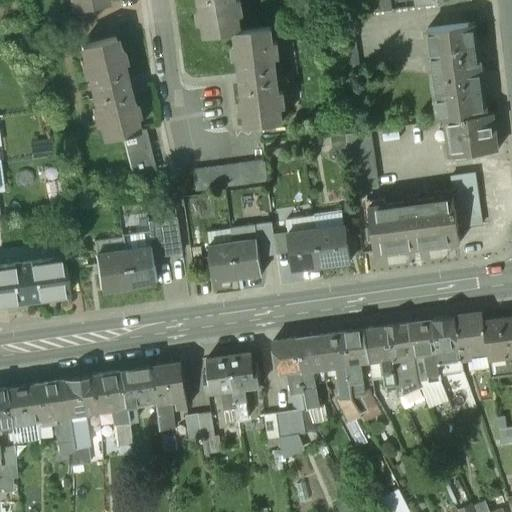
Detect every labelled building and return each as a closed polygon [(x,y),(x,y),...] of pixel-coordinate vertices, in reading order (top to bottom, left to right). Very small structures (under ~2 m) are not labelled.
[(13,0),(0,0),(0,21),(19,14),(13,0)] [(69,0),(71,9),(105,3),(104,0),(69,0)] [(198,0),(200,11),(196,12),(198,25),(202,24),(204,38),(234,33),(239,32),(237,17),(241,16),(238,1),(234,1),(233,0),(198,0)] [(351,17),(331,20),(339,78),(359,75),(351,17)] [(474,24),(426,31),(436,97),(441,96),(444,118),(439,119),(439,120),(445,119),(486,113),(474,24)] [(239,32),(234,33),(236,46),(232,47),(233,60),(238,60),(243,101),(238,102),(240,115),(245,115),(246,127),(281,122),(279,109),(284,108),(282,92),(277,93),(273,59),(277,58),(275,42),(271,43),(269,29),(239,32)] [(114,39),(80,47),(84,61),(79,62),(83,78),(87,77),(95,110),(91,111),(95,126),(99,125),(102,140),(121,135),(136,132),(133,119),(137,118),(134,105),(130,106),(120,65),(125,64),(121,51),(117,52),(114,39)] [(486,113),(445,119),(450,156),(497,149),(491,112),(486,113)] [(369,129),(346,133),(354,190),(377,187),(369,129)] [(136,132),(121,135),(132,178),(155,172),(144,130),(136,132)] [(264,161),(252,163),(255,187),(267,185),(264,161)] [(252,163),(240,165),(243,188),(255,187),(252,163)] [(240,165),(228,166),(231,190),(243,188),(240,165)] [(228,166),(216,168),(219,192),(231,190),(228,166)] [(216,168),(204,170),(207,193),(219,192),(216,168)] [(207,193),(204,170),(192,171),(196,195),(207,193)] [(473,172),(449,175),(452,195),(457,227),(481,223),(473,172)] [(452,195),(368,207),(374,253),(459,241),(457,227),(452,195)] [(177,218),(164,220),(169,254),(182,252),(177,218)] [(164,220),(146,223),(150,246),(123,250),(128,286),(157,282),(153,256),(169,254),(164,220)] [(272,222),(255,225),(258,250),(275,248),(272,222)] [(255,225),(230,228),(232,241),(237,276),(261,273),(258,250),(255,225)] [(344,225),(316,229),(321,264),(349,260),(344,225)] [(316,229),(288,233),(292,268),(321,264),(316,229)] [(232,241),(208,245),(213,280),(237,276),(232,241)] [(123,250),(95,255),(100,290),(128,286),(123,250)] [(63,257),(0,265),(0,303),(68,294),(63,257)] [(482,312),(454,316),(460,347),(459,347),(461,358),(472,356),(472,351),(487,349),(483,320),(482,312)] [(511,315),(483,320),(487,349),(491,377),(511,373),(511,315)] [(454,316),(431,319),(439,375),(464,371),(462,367),(461,358),(459,347),(460,347),(454,316)] [(431,319),(409,322),(413,353),(413,354),(417,379),(428,377),(429,381),(439,380),(439,375),(431,319)] [(409,322),(387,325),(395,385),(396,391),(416,388),(419,388),(417,379),(413,354),(413,353),(409,322)] [(387,325),(364,328),(369,360),(381,358),(385,387),(395,385),(387,325)] [(364,328),(342,331),(351,398),(364,396),(363,391),(359,361),(369,360),(364,328)] [(342,331),(319,334),(323,367),(336,365),(341,399),(351,398),(342,331)] [(319,334),(296,337),(306,406),(318,405),(313,368),(323,367),(319,334)] [(296,337),(273,341),(277,372),(290,370),(294,400),(299,407),(306,406),(296,337)] [(251,351),(228,354),(238,417),(249,415),(245,387),(260,384),(257,361),(253,362),(251,351)] [(228,354),(206,357),(208,368),(204,369),(207,392),(222,390),(227,419),(238,417),(228,354)] [(180,361),(151,366),(156,399),(160,429),(174,427),(170,399),(176,398),(177,407),(187,406),(180,361)] [(151,366),(119,371),(124,405),(127,421),(136,419),(133,403),(156,399),(151,366)] [(119,371),(91,375),(96,410),(110,407),(114,432),(109,433),(113,452),(131,449),(127,421),(124,405),(119,371)] [(91,375),(62,379),(72,448),(72,463),(72,464),(89,462),(82,412),(96,410),(91,375)] [(62,379),(32,383),(38,419),(53,417),(58,444),(52,445),(55,460),(65,459),(66,464),(72,463),(72,448),(62,379)] [(32,383),(3,388),(8,424),(38,419),(32,383)] [(0,449),(0,431),(7,431),(6,424),(8,424),(3,388),(0,388),(0,488),(13,487),(12,477),(17,476),(14,453),(14,448),(0,449)] [(364,396),(351,398),(360,415),(363,421),(380,412),(368,395),(368,390),(363,391),(364,396)] [(341,399),(337,400),(348,421),(360,415),(351,398),(341,399)] [(301,409),(276,412),(280,436),(305,433),(301,409)] [(211,410),(198,412),(202,437),(214,435),(211,410)] [(198,412),(186,414),(190,439),(202,437),(198,412)] [(276,412),(264,414),(267,438),(280,436),(276,412)] [(511,427),(498,429),(500,444),(511,442),(511,427)] [(176,436),(162,438),(164,451),(177,449),(176,436)] [(38,440),(13,441),(14,448),(14,453),(38,451),(38,440)] [(399,490),(386,497),(394,511),(407,505),(399,490)]
